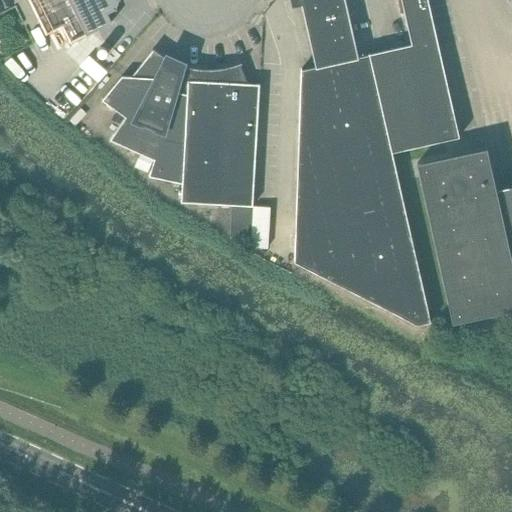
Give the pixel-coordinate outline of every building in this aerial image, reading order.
[(28,0),(46,35),(47,34),(62,27),(70,43),(71,43),(71,42),(93,31),(111,22),(107,14),(115,10),(116,10),(117,9),(116,9),(118,0),(28,0)] [(392,153),(369,54),(358,57),(344,0),(300,0),(315,67),(302,70),(301,69),(294,262),(418,322),(431,319),(392,153)] [(369,54),(392,153),(459,137),(427,0),(400,0),(411,45),(369,54)] [(441,0),(457,61),(468,58),(452,0),(441,0)] [(124,117),(109,142),(153,160),(149,176),(182,183),(181,202),(233,205),(253,206),(259,84),(257,84),(257,88),(249,87),(240,65),(241,64),(241,63),(229,67),(217,69),(205,69),(193,68),(181,65),(171,61),(161,56),(152,49),(152,50),(152,51),(131,77),(121,76),(101,100),(124,117)] [(506,146),(511,181),(511,120),(486,125),(490,149),(506,146)] [(511,186),(496,190),(487,148),(417,163),(452,324),(511,310),(511,186)] [(253,206),(233,205),(231,238),(251,239),(253,206)] [(253,206),(251,245),(251,247),(267,248),(270,207),(253,206)]
